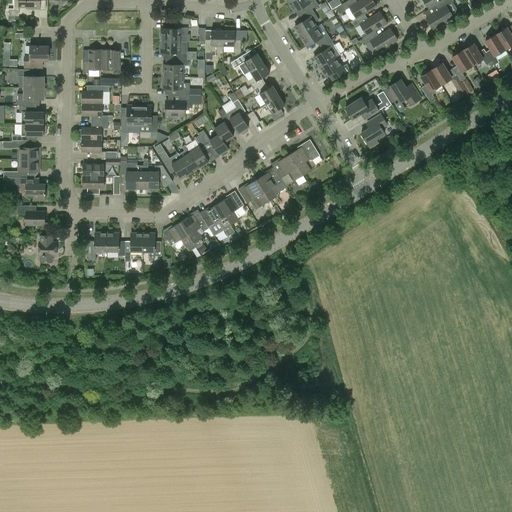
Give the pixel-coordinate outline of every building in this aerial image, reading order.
[(31,9),(40,9),(45,9),(45,0),(13,0),(14,9),(8,9),(8,16),(19,16),(19,7),(31,7),(31,9)] [(292,0),(289,3),(295,12),(304,7),(308,12),(312,9),(318,5),(315,0),(292,0)] [(341,4),(338,0),(333,0),(328,3),(332,9),(341,4)] [(351,0),(349,0),(341,5),(336,8),(339,14),(345,11),(349,8),(356,19),(351,22),(352,22),(362,16),(377,7),(372,0),(361,0),(355,4),(351,0)] [(422,0),(429,10),(438,4),(444,0),(422,0)] [(452,0),(444,0),(438,4),(441,9),(426,18),(434,30),(454,18),(460,14),(453,2),(454,2),(452,0)] [(325,12),(330,9),(327,2),(322,5),(325,12)] [(312,9),(308,12),(301,16),(304,21),(295,27),(301,37),(316,27),(313,23),(318,19),(315,14),(312,9)] [(362,16),(352,22),(355,28),(360,25),(367,36),(362,39),(373,33),(387,24),(380,12),(365,21),(362,16)] [(320,33),(316,27),(301,37),(307,47),(316,41),(320,46),(331,39),(325,30),(320,33)] [(187,42),(187,35),(188,29),(180,28),(180,30),(161,29),(161,37),(162,37),(162,41),(181,41),(181,42),(187,42)] [(496,35),(505,50),(511,45),(511,36),(507,28),(496,35)] [(223,46),(223,31),(222,31),(221,29),(217,29),(216,31),(211,31),(211,40),(205,40),(205,53),(212,53),(212,52),(216,52),(216,46),(223,46)] [(376,38),(373,33),(362,39),(366,45),(372,55),(377,52),(378,53),(398,41),(390,29),(376,38)] [(223,31),(223,46),(234,46),(234,53),(241,53),(241,41),(235,40),(235,31),(223,31)] [(505,50),(496,35),(485,41),(492,52),(487,55),(492,62),(491,62),(494,66),(499,63),(495,56),(505,50)] [(331,39),(320,46),(323,52),(314,58),(320,67),(335,58),(340,54),(334,45),(331,39)] [(181,41),(162,41),(162,46),(161,46),(161,53),(174,53),(174,59),(190,60),(190,59),(187,59),(187,53),(187,52),(186,50),(183,48),(180,47),(181,42),(181,41)] [(492,62),(487,55),(485,52),(480,55),(473,44),(463,51),(472,66),(483,59),(486,66),(491,62),(492,62)] [(30,46),(30,57),(24,56),(24,68),(42,68),(42,61),(48,61),(49,46),(30,46)] [(89,50),(83,50),(83,74),(89,74),(89,70),(101,70),(101,50),(89,50)] [(113,50),(101,50),(101,70),(112,70),(112,74),(119,74),(119,51),(113,51),(113,50)] [(11,59),(10,51),(4,51),(5,66),(18,65),(17,59),(11,59)] [(472,66),(463,51),(452,57),(459,68),(454,71),(460,82),(462,81),(470,95),(476,91),(467,77),(465,79),(462,72),(472,66)] [(246,54),(236,60),(231,63),(235,68),(239,66),(245,75),(264,64),(257,54),(249,59),(246,54)] [(335,58),(320,67),(326,77),(336,71),(339,77),(350,70),(346,64),(341,68),(335,58)] [(190,60),(174,59),(177,59),(177,65),(163,65),(163,72),(165,72),(165,77),(183,77),(183,66),(190,66),(190,60)] [(442,63),(431,70),(441,85),(451,79),(455,85),(460,82),(454,71),(449,74),(442,63)] [(264,64),(245,75),(254,91),(265,84),(262,79),(270,74),(264,64)] [(24,88),(44,88),(44,76),(31,76),(31,70),(17,70),(17,76),(24,76),(24,88)] [(441,85),(431,70),(427,73),(425,72),(421,74),(422,76),(421,77),(427,88),(423,91),(429,101),(434,98),(432,95),(436,92),(434,90),(441,85)] [(209,83),(217,79),(215,74),(206,77),(209,83)] [(183,77),(165,77),(164,82),(163,82),(163,89),(177,89),(177,95),(180,95),(201,96),(201,89),(189,89),(189,83),(183,83),(183,77)] [(390,86),(391,87),(385,91),(391,101),(397,98),(400,103),(406,99),(410,106),(421,99),(413,87),(408,91),(401,80),(390,86)] [(268,89),(265,84),(254,91),(258,96),(260,94),(266,104),(279,96),(273,86),(268,89)] [(240,99),(250,93),(246,85),(235,90),(240,99)] [(87,86),(87,92),(82,92),(82,94),(80,94),(79,95),(79,101),(80,102),(82,102),(82,104),(102,104),(103,92),(109,92),(109,86),(87,86)] [(17,94),(17,99),(17,106),(19,106),(31,106),(31,100),(44,100),(44,88),(24,88),(24,94),(17,94)] [(228,96),(233,103),(236,107),(226,113),(231,121),(239,134),(240,132),(241,134),(243,134),(247,132),(248,130),(247,128),(248,128),(240,115),(245,111),(238,100),(234,92),(228,96)] [(201,96),(180,95),(180,101),(166,101),(166,114),(178,115),(178,116),(185,116),(185,108),(192,108),(192,104),(201,104),(201,96)] [(285,106),(279,96),(266,104),(272,114),(285,106)] [(366,119),(379,111),(372,100),(365,104),(361,98),(345,108),(352,119),(363,113),(366,119)] [(102,104),(82,104),(82,116),(91,116),(91,122),(108,122),(113,122),(113,116),(102,116),(102,104)] [(31,106),(19,106),(19,112),(22,112),(22,124),(44,124),(44,123),(45,123),(47,121),(47,115),(45,114),(44,114),(44,112),(32,112),(32,106),(31,106)] [(139,125),(139,107),(135,107),(135,106),(127,106),(127,119),(121,119),(121,132),(127,132),(127,133),(139,133),(139,125)] [(139,107),(139,125),(151,126),(151,132),(157,133),(157,120),(151,120),(151,106),(144,106),(144,107),(139,107)] [(231,121),(226,113),(223,109),(218,112),(224,122),(215,128),(219,135),(224,142),(234,137),(226,124),(231,121)] [(254,126),(260,122),(253,111),(248,115),(254,126)] [(381,128),(387,125),(381,115),(370,121),(373,126),(361,134),(370,148),(378,143),(376,139),(384,134),(381,128)] [(91,122),(91,128),(82,128),(82,130),(80,130),(79,131),(79,137),(80,138),(82,138),(81,140),(102,140),(102,129),(108,129),(108,122),(91,122)] [(44,124),(22,124),(21,136),(19,136),(19,142),(32,142),(32,136),(44,136),(44,134),(45,134),(47,133),(47,127),(45,125),(44,125),(44,124)] [(204,130),(203,131),(200,126),(195,128),(199,135),(206,145),(211,142),(219,155),(221,154),(221,156),(223,156),(228,153),(228,152),(227,150),(229,149),(224,142),(219,135),(210,140),(204,130)] [(180,139),(177,130),(169,134),(172,142),(180,139)] [(194,139),(195,140),(186,146),(190,153),(199,167),(209,162),(201,149),(206,145),(199,135),(194,139)] [(102,140),(81,140),(81,152),(89,152),(89,158),(106,158),(106,152),(102,152),(102,140)] [(302,147),(290,154),(303,176),(311,171),(305,162),(310,160),(311,161),(320,156),(311,141),(302,147)] [(199,167),(190,153),(186,146),(185,145),(182,147),(187,155),(181,158),(190,173),(199,167)] [(19,160),(39,160),(39,148),(19,148),(19,160)] [(190,173),(181,158),(175,162),(172,157),(169,159),(164,151),(158,154),(167,169),(172,166),(181,179),(190,173)] [(280,158),(271,164),(282,182),(286,187),(295,180),(303,176),(290,154),(281,160),(280,158)] [(137,189),(137,165),(137,163),(127,163),(127,157),(121,156),(120,183),(126,184),(126,189),(137,189)] [(143,166),(137,165),(137,189),(148,189),(148,172),(148,163),(148,159),(144,158),(143,166)] [(19,160),(18,172),(4,172),(4,177),(9,177),(9,178),(34,178),(39,172),(39,160),(19,160)] [(83,176),(104,176),(104,164),(83,164),(83,176)] [(264,173),(265,174),(257,180),(270,201),(278,196),(272,188),(282,182),(271,164),(273,167),(264,173)] [(148,172),(148,189),(159,189),(159,166),(155,166),(155,172),(148,172)] [(104,176),(83,176),(83,188),(103,189),(104,176)] [(34,178),(9,178),(9,184),(21,184),(21,188),(26,188),(26,196),(33,196),(33,200),(45,200),(45,184),(34,184),(34,178)] [(257,180),(249,185),(247,183),(238,189),(243,198),(247,204),(257,197),(262,206),(270,201),(257,180)] [(227,196),(228,198),(218,204),(231,225),(239,220),(234,212),(244,206),(235,191),(227,196)] [(218,204),(210,209),(209,207),(200,213),(209,227),(218,221),(224,230),(231,225),(218,204)] [(31,206),(18,206),(5,206),(5,214),(26,215),(26,225),(44,225),(45,212),(31,212),(31,206)] [(188,215),(189,217),(181,222),(197,247),(203,244),(200,240),(202,239),(196,230),(201,228),(203,229),(204,231),(209,228),(209,227),(200,213),(198,210),(188,215)] [(181,222),(172,227),(171,226),(163,231),(163,237),(166,241),(168,240),(171,246),(181,240),(186,248),(188,250),(189,251),(192,251),(197,247),(181,222)] [(95,233),(95,241),(87,241),(87,260),(95,260),(95,256),(95,251),(107,252),(107,233),(95,233)] [(119,233),(107,233),(107,252),(119,252),(119,256),(125,256),(125,254),(125,244),(119,244),(119,233)] [(143,252),(143,233),(131,233),(131,252),(143,252)] [(155,233),(143,233),(143,252),(149,252),(149,259),(155,259),(155,256),(161,256),(161,244),(155,244),(155,233)] [(53,236),(40,236),(40,242),(39,242),(39,256),(40,256),(40,262),(53,262),(53,256),(56,256),(56,242),(53,242),(53,236)]
